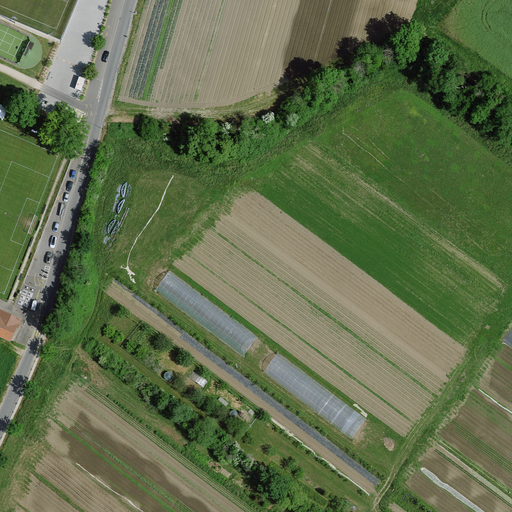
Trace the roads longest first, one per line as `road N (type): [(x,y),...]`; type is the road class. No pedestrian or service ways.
road 1 (unclassified): [(0,425),(47,308),(130,0)]
road 2 (track): [(368,511),(443,414)]
